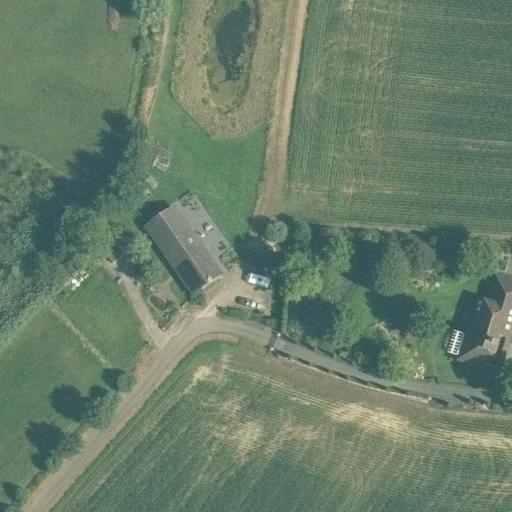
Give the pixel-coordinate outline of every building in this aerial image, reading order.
[(164,175),(174,150),(148,139),(136,172),(148,177),(151,170),(164,175)] [(182,277),(194,295),(222,276),(175,208),(147,227),(177,269),(179,268),(184,276),(182,277)] [(118,231),(99,246),(113,264),(132,249),(118,231)] [(261,272),(273,273),(277,243),(264,242),(261,272)] [(480,301),(462,359),(501,371),(511,334),(511,277),(495,273),(486,303),(480,301)]
